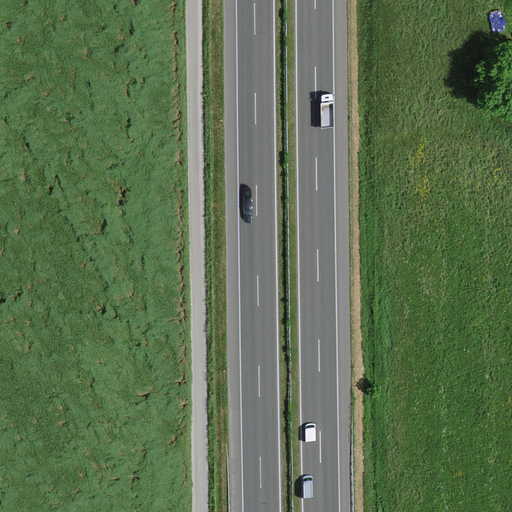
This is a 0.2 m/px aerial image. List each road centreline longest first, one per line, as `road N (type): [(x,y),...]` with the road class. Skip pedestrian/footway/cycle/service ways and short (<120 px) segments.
road 1 (motorway): [(322,511),(315,0)]
road 2 (unclassified): [(201,511),(194,0)]
road 3 (motorway): [(254,0),(261,511)]
